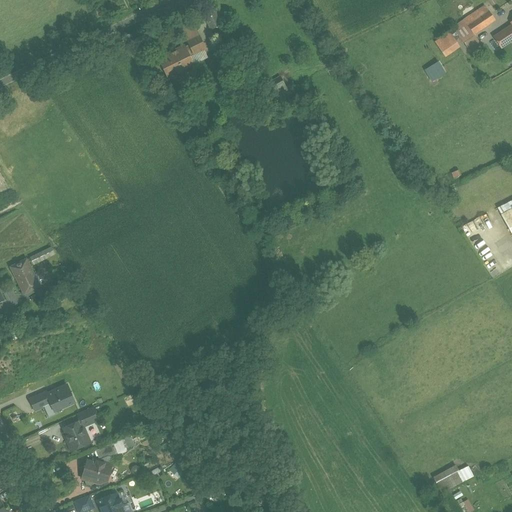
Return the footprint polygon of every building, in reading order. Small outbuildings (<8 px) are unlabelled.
[(217,6),(204,12),(213,31),(226,25),(217,6)] [(485,6),(464,20),(474,35),(496,20),(489,10),(488,10),(485,6)] [(464,20),(453,27),(463,42),(474,35),(464,20)] [(511,25),(495,37),(501,47),(511,39),(511,25)] [(459,47),(449,32),(435,41),(445,56),(459,47)] [(197,36),(187,42),(189,46),(194,55),(204,50),(197,36)] [(183,47),(159,59),(168,78),(193,66),(188,58),(194,55),(189,46),(184,48),(183,47)] [(445,74),(434,55),(420,64),(431,82),(445,74)] [(281,77),(270,83),(277,96),(288,90),(281,77)] [(511,207),(500,215),(507,229),(511,237),(511,207)] [(52,247),(31,258),(34,264),(55,253),(52,247)] [(27,260),(12,267),(17,278),(19,277),(22,284),(21,285),(25,293),(40,286),(27,260)] [(53,284),(38,292),(41,298),(56,290),(53,284)] [(67,386),(48,394),(51,401),(55,410),(74,401),(67,386)] [(35,409),(51,401),(48,394),(47,391),(31,399),(35,409)] [(100,420),(95,408),(78,415),(81,421),(84,427),(100,420)] [(81,421),(65,428),(70,440),(68,441),(72,450),(83,446),(85,446),(90,444),(91,441),(89,435),(87,435),(84,427),(81,421)] [(113,443),(96,450),(100,459),(111,455),(112,457),(118,454),(113,443)] [(100,459),(93,462),(88,461),(87,465),(85,464),(82,465),(81,469),(82,471),(85,472),(83,479),(86,480),(86,482),(87,484),(91,486),(94,484),(94,482),(100,484),(108,480),(113,465),(110,464),(112,457),(111,455),(100,459)] [(456,466),(434,477),(442,492),(463,481),(458,471),(456,466)] [(469,466),(458,471),(463,481),(474,476),(469,466)] [(116,494),(99,501),(103,511),(123,511),(121,506),(124,505),(121,499),(119,500),(116,494)] [(90,497),(76,502),(79,511),(83,511),(94,508),(90,497)] [(468,500),(460,504),(463,511),(470,511),(474,510),(468,500)]
